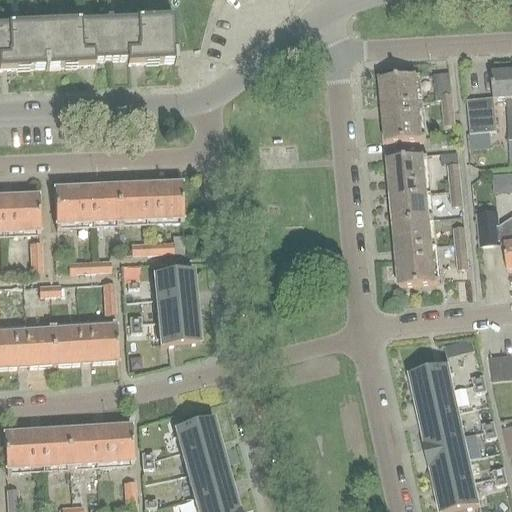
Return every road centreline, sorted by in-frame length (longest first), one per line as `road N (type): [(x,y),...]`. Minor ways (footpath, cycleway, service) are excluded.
road 1 (residential): [(362,338),(333,52)]
road 2 (residential): [(236,370),(99,404),(0,410)]
road 3 (residential): [(0,167),(215,157)]
road 4 (residential): [(215,157),(236,370)]
road 5 (unclassified): [(204,105),(0,117)]
road 6 (residential): [(333,52),(511,42)]
road 7 (residential): [(403,511),(362,338)]
road 8 (unclassified): [(204,105),(331,7)]
road 9 (residential): [(511,314),(362,338)]
road 10 (residential): [(236,370),(273,511)]
road 11 (residential): [(236,370),(362,338)]
